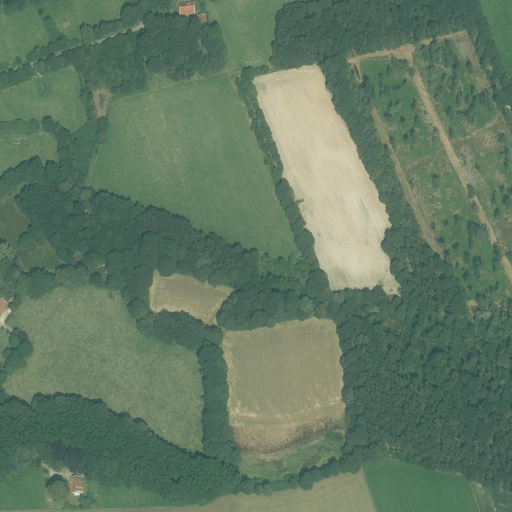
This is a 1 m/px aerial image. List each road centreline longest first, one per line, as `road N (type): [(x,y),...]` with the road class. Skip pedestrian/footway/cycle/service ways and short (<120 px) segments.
road 1 (track): [(285,288),(338,306),(511,317)]
road 2 (unclassified): [(0,77),(134,27),(145,0)]
